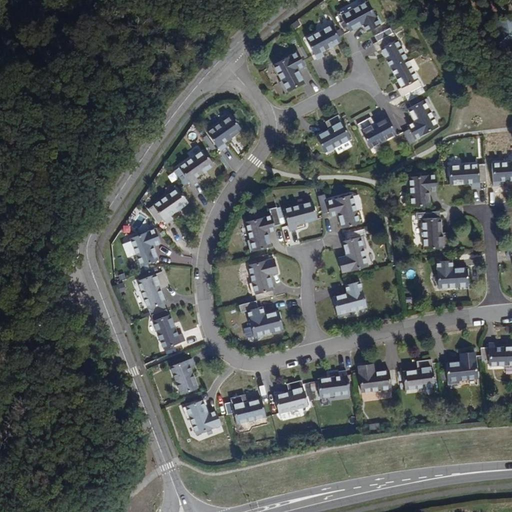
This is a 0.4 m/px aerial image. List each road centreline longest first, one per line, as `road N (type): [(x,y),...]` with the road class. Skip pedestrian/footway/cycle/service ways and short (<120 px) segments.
road 1 (residential): [(223,57),(91,228),(86,255),(184,511)]
road 2 (residential): [(271,125),(212,232),(205,279),(212,328),(220,348),(245,367),(314,351)]
road 3 (tertiary): [(250,511),(381,483),(511,470)]
road 4 (residential): [(314,351),(495,313)]
